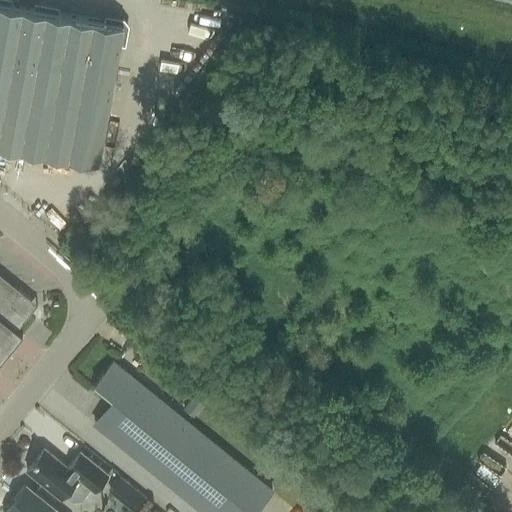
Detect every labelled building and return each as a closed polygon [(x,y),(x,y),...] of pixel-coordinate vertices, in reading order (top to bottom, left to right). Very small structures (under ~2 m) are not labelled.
[(0,144),(100,162),(124,24),(0,2),(0,144)] [(0,362),(24,334),(18,329),(38,304),(0,272),(0,362)] [(114,361),(95,385),(123,407),(105,430),(205,511),(254,511),(273,490),(114,361)] [(195,417),(205,403),(196,396),(185,409),(195,417)] [(69,467),(45,448),(28,470),(62,498),(65,494),(74,501),(82,500),(92,487),(96,491),(109,474),(81,451),(69,467)] [(129,485),(118,499),(133,511),(144,498),(129,485)] [(48,511),(20,489),(1,511),(48,511)]
